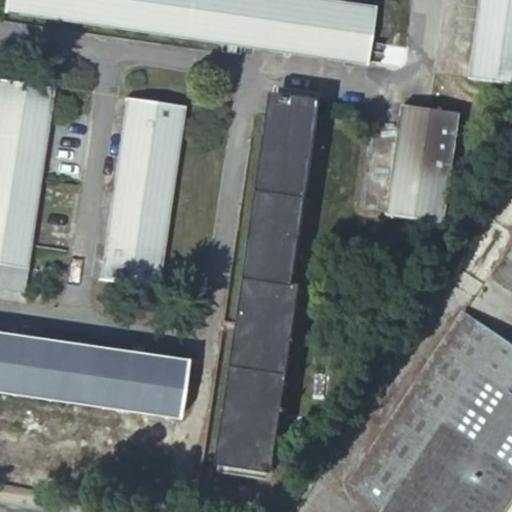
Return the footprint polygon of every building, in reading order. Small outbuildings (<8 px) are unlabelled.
[(377,9),(318,0),(6,0),(4,15),(367,69),(377,9)] [(511,0),(486,0),(475,80),(511,85),(511,0)] [(53,91),(0,83),(0,269),(26,273),(53,91)] [(320,100),(274,92),(218,472),(270,479),(298,294),(290,292),(320,100)] [(183,111),(123,102),(97,284),(158,293),(183,111)] [(460,121),(402,112),(385,222),(443,231),(460,121)] [(511,511),(511,342),(465,311),(350,480),(387,507),(383,511),(511,511)] [(180,368),(0,341),(0,400),(172,425),(180,368)]
